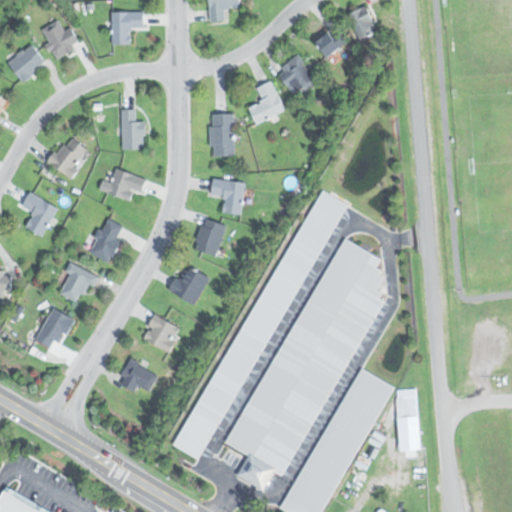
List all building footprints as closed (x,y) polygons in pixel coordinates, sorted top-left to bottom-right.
[(241,7),(241,0),(210,0),(210,21),(226,21),(226,7),(241,7)] [(360,39),(379,31),(368,5),(349,13),(360,39)] [(113,44),(132,44),(132,28),(145,28),(145,11),(113,11),(113,44)] [(59,29),(56,24),(43,32),(59,57),(82,42),(70,23),(59,29)] [(318,41),(329,56),(349,41),(338,26),(318,41)] [(48,62),(33,43),(10,62),(25,81),(48,62)] [(279,68),(296,95),(318,82),(301,55),(279,68)] [(257,86),(263,100),(250,106),(257,122),(286,111),(273,80),(257,86)] [(124,149),(146,148),(146,120),(138,120),(137,108),(123,108),(124,149)] [(212,155),(235,155),(235,113),(212,113),(212,155)] [(89,150),(71,135),(51,161),(69,175),(89,150)] [(104,179),(100,191),(132,200),(134,190),(144,193),(149,177),(116,167),(111,181),(104,179)] [(243,215),(246,182),(215,178),(213,195),(225,196),(224,212),(243,215)] [(36,213),(27,227),(42,236),(59,208),(32,191),(23,205),(36,213)] [(323,191),(350,205),(201,458),(175,444),(323,191)] [(228,225),(206,218),(195,248),(217,256),(228,225)] [(122,242),(117,240),(124,226),(107,219),(91,254),(113,263),(122,242)] [(228,440),(244,450),(231,472),(257,487),(268,468),(281,476),(386,300),(381,297),(384,292),(378,289),(385,278),(380,275),(383,270),(378,267),(383,259),(347,238),(228,440)] [(90,284),(94,286),(99,277),(72,261),(66,271),(73,275),(61,294),(77,304),(90,284)] [(171,290),(195,304),(211,278),(187,264),(171,290)] [(0,304),(4,304),(4,291),(13,291),(13,272),(0,272),(0,304)] [(75,319),(55,308),(37,339),(56,351),(75,319)] [(168,353),(183,331),(158,314),(143,336),(168,353)] [(135,391),(139,385),(149,392),(160,375),(133,359),(119,381),(135,391)] [(283,509),(288,511),(325,511),(393,385),(360,367),(283,509)] [(422,449),(419,388),(398,390),(402,450),(422,449)] [(0,511),(0,506),(9,492),(43,511),(0,511)]
